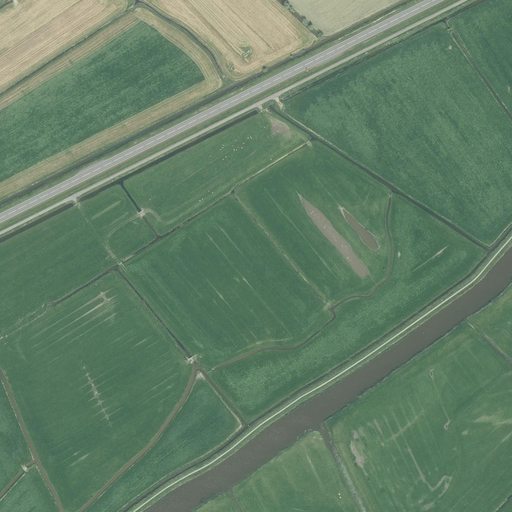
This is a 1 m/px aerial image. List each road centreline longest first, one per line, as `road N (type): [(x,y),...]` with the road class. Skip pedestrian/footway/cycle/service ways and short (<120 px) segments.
road 1 (unclassified): [(0,233),(464,0)]
road 2 (trunk): [(0,218),(434,0)]
